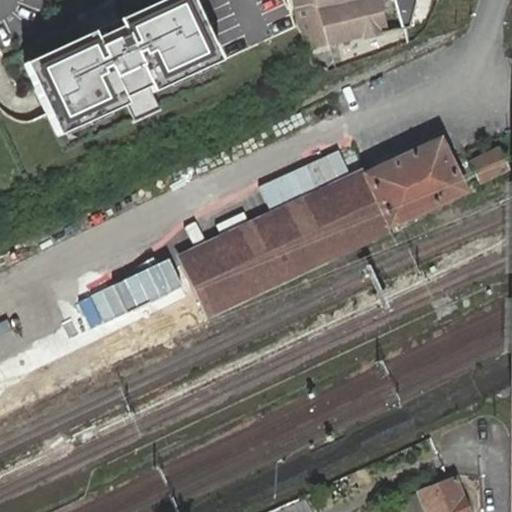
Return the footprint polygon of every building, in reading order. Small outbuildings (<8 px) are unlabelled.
[(151,94),(219,63),(190,0),(163,0),(118,21),(111,8),(86,20),(92,33),(23,65),(38,98),(56,138),(125,105),(133,123),(159,111),(151,94)] [(288,0),(306,69),(322,72),(347,62),(342,44),(376,35),(378,42),(392,38),(391,30),(395,28),(387,0),(288,0)] [(387,0),(395,28),(391,30),(392,38),(404,35),(402,26),(405,25),(411,0),(387,0)] [(363,174),(181,258),(207,311),(387,227),(468,190),(442,137),(363,174)] [(499,147),(468,161),(478,182),(509,169),(499,147)] [(360,168),(179,253),(181,258),(363,174),(360,168)] [(387,227),(207,311),(210,317),(390,233),(387,227)] [(467,511),(457,481),(420,495),(409,499),(414,511),(467,511)]
